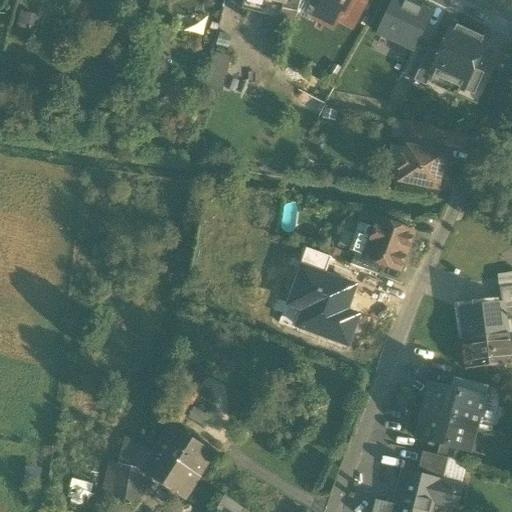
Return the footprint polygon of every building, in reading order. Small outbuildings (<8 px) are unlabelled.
[(279,20),(281,10),(282,5),(261,0),(243,0),(241,10),(279,20)] [(281,10),(296,14),(297,9),(299,0),(285,0),(284,6),(282,5),(281,10)] [(311,24),(317,12),(321,5),(314,2),(310,0),(300,0),(296,16),(311,24)] [(340,15),(355,23),(366,0),(315,0),(314,2),(321,5),(317,12),(337,21),(340,15)] [(430,15),(397,0),(393,0),(377,34),(413,51),(430,15)] [(92,9),(83,3),(74,17),(83,23),(92,9)] [(36,16),(20,12),(16,26),(32,30),(36,16)] [(66,22),(52,21),(52,32),(66,33),(66,22)] [(485,41),(453,26),(439,54),(429,76),(430,77),(462,91),(472,69),(485,41)] [(231,37),(219,34),(215,47),(228,50),(231,37)] [(425,87),(430,77),(429,76),(439,54),(428,49),(413,82),(425,87)] [(231,58),(212,53),(202,90),(222,94),(231,58)] [(472,69),(462,91),(473,96),(483,74),(472,69)] [(317,115),(330,87),(300,74),(288,102),(317,115)] [(389,138),(401,141),(405,123),(393,120),(389,138)] [(430,128),(405,123),(401,141),(400,147),(406,148),(425,152),(426,146),(430,128)] [(406,148),(400,147),(390,145),(385,167),(399,170),(402,159),(404,160),(406,148)] [(444,168),(448,151),(426,146),(425,152),(406,148),(404,160),(402,159),(399,170),(402,170),(400,182),(436,190),(441,167),(444,168)] [(377,222),(374,230),(364,257),(383,264),(400,271),(413,236),(406,233),(407,232),(404,227),(398,224),(393,227),(392,228),(377,222)] [(355,253),(364,257),(374,230),(362,225),(358,227),(355,236),(349,251),(355,253)] [(349,251),(355,236),(343,231),(337,247),(349,251)] [(303,268),(325,277),(332,258),(306,249),(299,267),(303,268)] [(351,265),(379,276),(383,264),(364,257),(355,253),(351,265)] [(298,328),(347,346),(355,323),(340,318),(352,287),(325,277),(303,268),(291,301),(305,307),(298,328)] [(511,273),(497,275),(499,289),(511,287),(511,273)] [(180,297),(189,300),(205,300),(205,283),(182,283),(180,297)] [(502,304),(504,317),(511,315),(511,287),(499,289),(501,304),(502,304)] [(458,309),(462,341),(507,335),(504,317),(502,304),(501,304),(458,309)] [(508,335),(507,335),(462,341),(465,370),(511,365),(508,335)] [(187,378),(202,387),(209,375),(188,363),(181,374),(187,378)] [(165,415),(179,424),(202,387),(187,378),(165,415)] [(450,391),(485,400),(488,388),(453,379),(450,391)] [(429,386),(421,416),(475,429),(478,418),(480,418),(485,400),(450,391),(429,386)] [(478,418),(475,429),(491,433),(499,404),(485,400),(480,418),(478,418)] [(210,417),(193,407),(187,418),(203,428),(210,417)] [(470,453),(475,429),(421,416),(416,439),(440,445),(463,451),(470,453)] [(169,426),(155,449),(199,479),(214,454),(169,426)] [(101,498),(114,501),(119,469),(142,470),(152,453),(138,444),(137,446),(124,437),(117,464),(108,463),(101,498)] [(440,445),(437,457),(422,453),(417,477),(442,483),(448,460),(460,463),(463,451),(440,445)] [(186,501),(199,479),(155,449),(152,453),(142,470),(140,472),(143,474),(186,501)] [(467,464),(460,463),(448,460),(442,483),(461,488),(467,464)] [(114,501),(139,504),(143,474),(140,472),(142,470),(119,469),(114,501)] [(393,511),(431,511),(434,504),(456,509),(461,488),(442,483),(417,477),(403,473),(395,506),(393,511)] [(216,511),(218,511),(243,511),(244,510),(224,496),(216,511)] [(372,511),(393,511),(395,506),(375,501),(372,511)]
